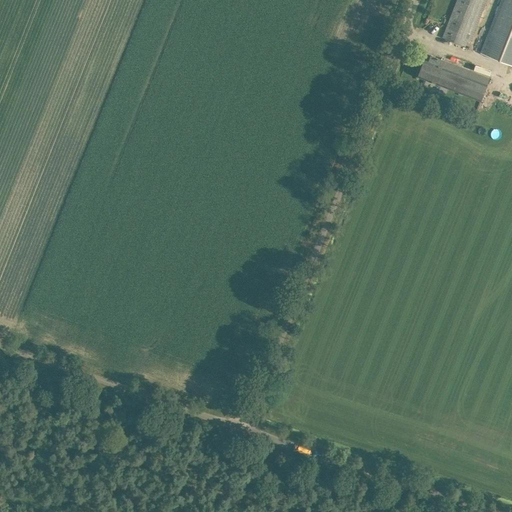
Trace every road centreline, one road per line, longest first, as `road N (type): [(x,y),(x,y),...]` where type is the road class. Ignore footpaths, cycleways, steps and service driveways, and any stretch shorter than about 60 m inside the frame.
road 1 (unclassified): [(245,429),(417,0)]
road 2 (unclassified): [(0,345),(245,429)]
road 3 (unclassified): [(488,511),(245,429)]
